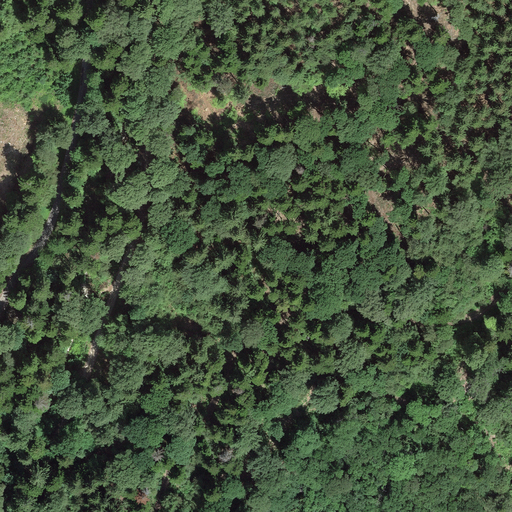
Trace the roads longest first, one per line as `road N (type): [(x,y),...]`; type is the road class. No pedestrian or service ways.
road 1 (track): [(42,511),(131,292),(179,0)]
road 2 (track): [(166,511),(184,462),(261,343),(488,297),(511,281)]
road 3 (unclassified): [(0,306),(62,185),(83,84),(89,0)]
